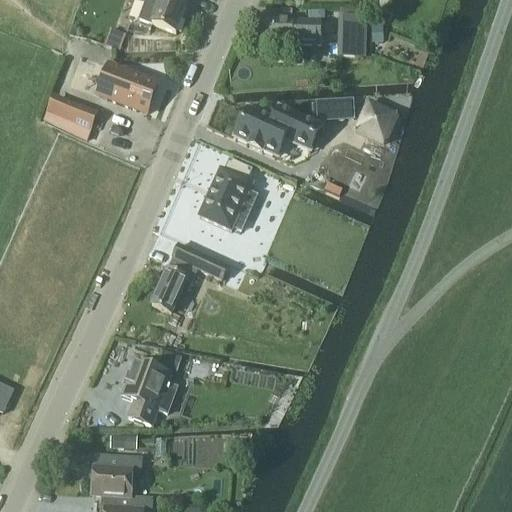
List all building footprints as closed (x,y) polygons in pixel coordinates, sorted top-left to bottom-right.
[(140,0),(140,5),(145,7),(139,24),(152,29),(151,31),(176,39),(187,9),(161,0),(161,1),(157,0),(140,0)] [(339,19),(339,62),(368,61),(368,20),(339,19)] [(264,50),(322,49),(322,25),(264,25),(264,50)] [(382,45),(381,31),(372,31),(372,45),(382,45)] [(109,67),(97,100),(148,119),(160,85),(109,67)] [(54,99),(47,117),(90,134),(97,115),(54,99)] [(356,134),(385,147),(398,118),(369,105),(356,134)] [(248,112),(236,139),(250,146),(249,148),(262,154),(263,151),(278,158),(285,141),(297,146),(308,151),(310,152),(311,150),(320,132),(320,130),(280,111),(274,124),(248,112)] [(221,171),(199,219),(232,234),(234,230),(242,234),(248,219),(240,216),(253,186),(247,183),(252,172),(230,162),(224,173),(221,171)] [(151,307),(172,316),(159,345),(167,348),(179,320),(173,317),(189,283),(193,284),(199,274),(223,284),(229,269),(180,247),(169,272),(167,270),(151,307)] [(177,371),(182,359),(165,352),(160,365),(177,371)] [(136,362),(122,400),(135,404),(129,420),(149,428),(155,411),(159,413),(158,415),(167,418),(178,390),(169,387),(173,376),(136,362)] [(0,414),(4,416),(15,392),(0,385),(0,414)] [(112,449),(133,450),(133,438),(113,438),(112,449)] [(231,453),(247,453),(247,439),(231,440),(231,453)] [(103,500),(133,500),(135,476),(142,476),(143,461),(92,457),(91,472),(96,472),(94,499),(103,500)] [(133,500),(103,500),(101,511),(153,511),(154,500),(133,500)]
